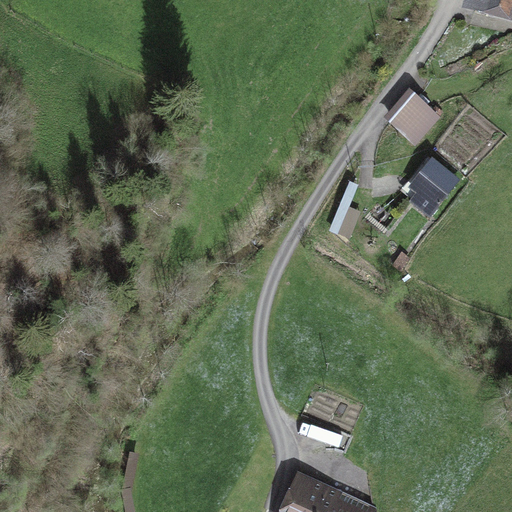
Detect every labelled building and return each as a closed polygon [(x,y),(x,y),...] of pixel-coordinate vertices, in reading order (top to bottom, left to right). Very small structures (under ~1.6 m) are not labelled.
[(511,0),(476,0),(475,4),(511,13),(511,0)] [(411,98),(389,122),(414,144),(435,120),(411,98)] [(433,169),(409,200),(437,221),(460,190),(433,169)] [(408,259),(402,254),(393,265),(399,270),(408,259)] [(374,511),(306,480),(290,511),(374,511)]
